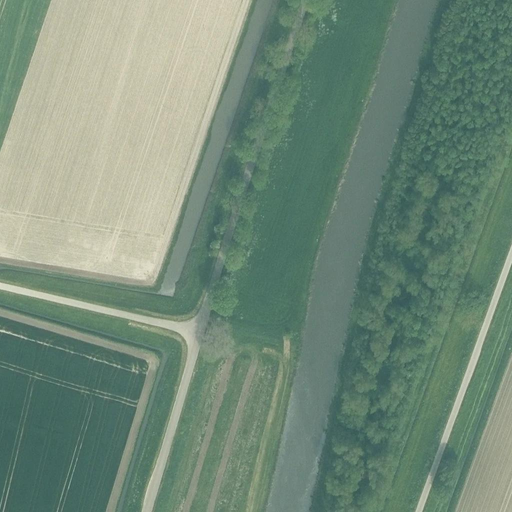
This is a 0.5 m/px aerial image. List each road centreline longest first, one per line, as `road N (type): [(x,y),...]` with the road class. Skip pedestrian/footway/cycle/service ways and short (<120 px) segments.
road 1 (unclassified): [(199,333),(305,0)]
road 2 (unclassified): [(419,511),(511,257)]
road 3 (unclassified): [(199,333),(0,286)]
road 4 (unclassified): [(145,511),(199,333)]
